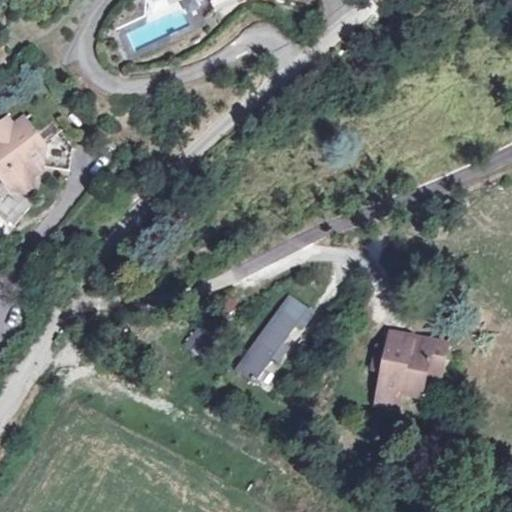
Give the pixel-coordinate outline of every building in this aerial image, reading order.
[(216,0),(222,12),(247,1),(246,0),(216,0)] [(0,149),(1,150),(0,150),(0,166),(4,167),(11,176),(9,183),(20,197),(40,199),(43,178),(55,172),(80,176),(84,154),(59,125),(43,138),(32,125),(22,132),(14,123),(0,134),(0,149)] [(4,167),(0,166),(0,181),(9,183),(11,176),(4,167)] [(67,213),(95,243),(140,199),(122,180),(103,198),(93,188),(67,213)] [(279,311),(257,341),(237,369),(253,380),(271,355),(277,359),(284,350),(278,346),(294,322),(279,311)] [(216,328),(204,320),(185,345),(197,355),(216,328)] [(447,346),(392,334),(377,403),(398,408),(402,393),(422,398),(429,363),(443,366),(447,346)]
